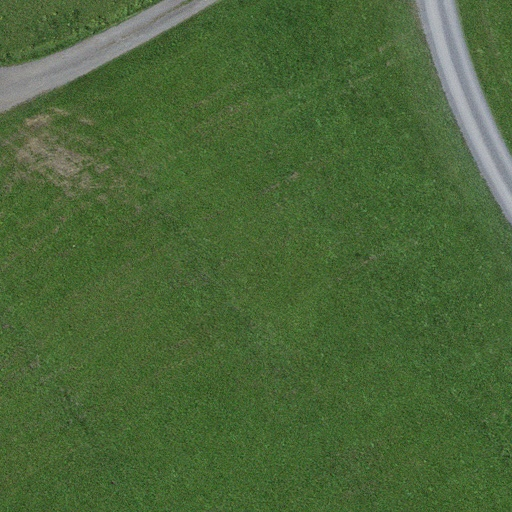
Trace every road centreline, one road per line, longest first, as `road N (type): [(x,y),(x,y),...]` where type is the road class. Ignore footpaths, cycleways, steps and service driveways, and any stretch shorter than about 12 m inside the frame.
road 1 (track): [(199,0),(0,113)]
road 2 (track): [(511,194),(457,90),(435,0)]
